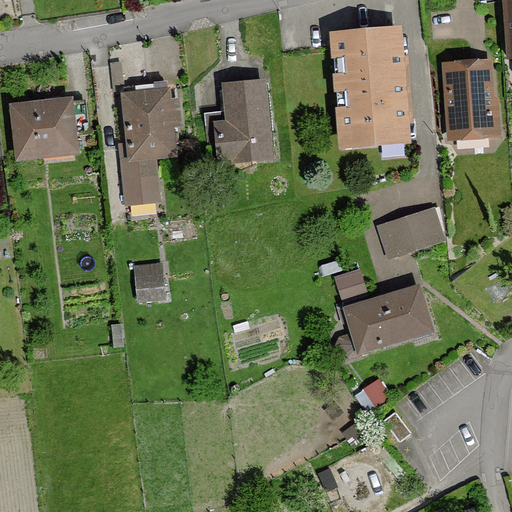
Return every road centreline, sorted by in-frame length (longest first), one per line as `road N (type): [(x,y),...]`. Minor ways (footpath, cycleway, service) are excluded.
road 1 (residential): [(255,0),(0,51)]
road 2 (residential): [(511,372),(497,430),(502,511)]
